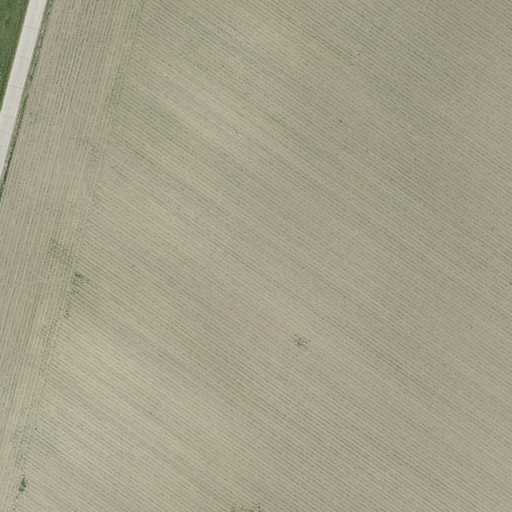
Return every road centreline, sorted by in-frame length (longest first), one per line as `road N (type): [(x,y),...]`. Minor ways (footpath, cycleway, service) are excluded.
road 1 (motorway): [(0,4),(511,85)]
road 2 (unclassified): [(38,0),(0,147)]
